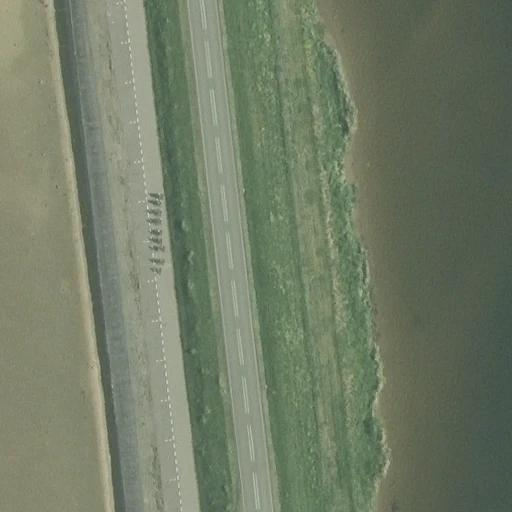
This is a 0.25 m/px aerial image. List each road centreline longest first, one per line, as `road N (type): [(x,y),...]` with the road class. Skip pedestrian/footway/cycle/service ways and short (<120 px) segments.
road 1 (trunk): [(256,511),(196,0)]
road 2 (unclassified): [(188,511),(132,0)]
